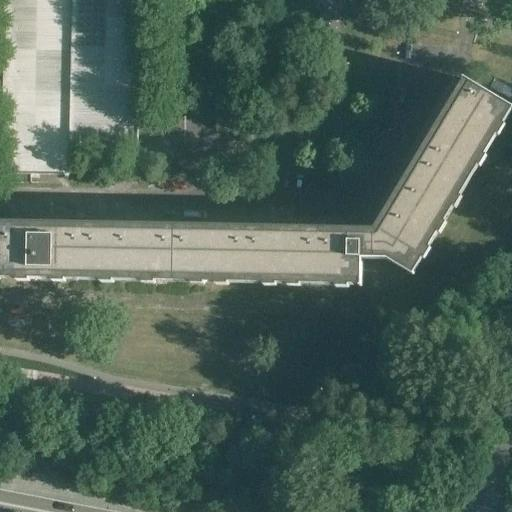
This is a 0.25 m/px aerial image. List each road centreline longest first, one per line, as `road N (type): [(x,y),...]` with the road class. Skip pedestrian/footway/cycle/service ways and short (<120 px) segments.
road 1 (residential): [(443,72),(356,202),(207,203)]
road 2 (residential): [(207,203),(211,0)]
road 3 (unknown): [(35,0),(40,126),(48,135),(97,136)]
road 4 (unknown): [(97,136),(109,112),(106,0)]
